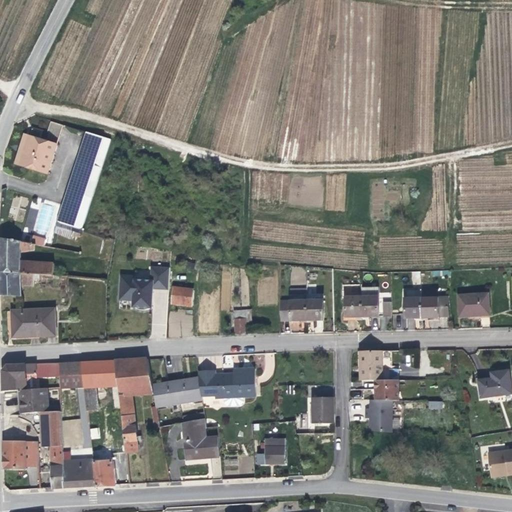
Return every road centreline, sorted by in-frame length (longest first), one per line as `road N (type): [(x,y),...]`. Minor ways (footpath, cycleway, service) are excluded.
road 1 (track): [(511,143),(438,160),(267,167),(198,155),(153,136)]
road 2 (residential): [(0,355),(343,346)]
road 3 (residential): [(340,491),(0,501)]
road 4 (residential): [(511,507),(340,491)]
road 5 (residential): [(343,346),(511,340)]
road 6 (residential): [(153,136),(13,98)]
road 7 (residential): [(340,491),(343,346)]
